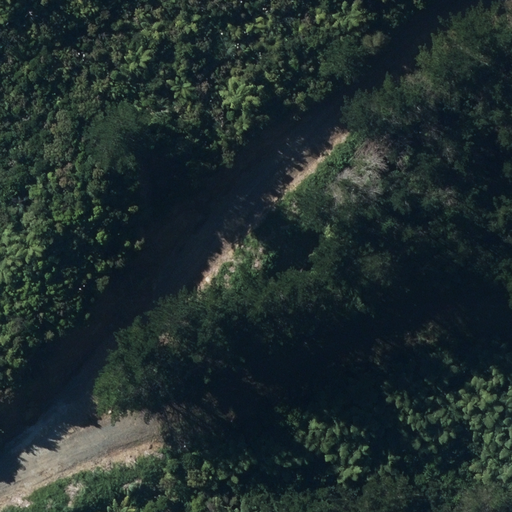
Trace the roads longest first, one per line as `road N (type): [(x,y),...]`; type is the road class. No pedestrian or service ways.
road 1 (track): [(39,456),(462,14),(511,7)]
road 2 (track): [(0,471),(162,410),(511,343)]
